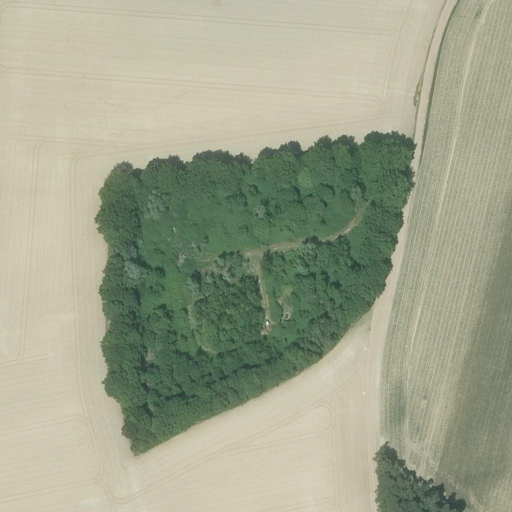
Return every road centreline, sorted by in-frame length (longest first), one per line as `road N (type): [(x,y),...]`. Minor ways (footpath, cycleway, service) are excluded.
road 1 (track): [(451,0),(429,71),(390,275),(370,326),(375,511)]
road 2 (track): [(191,258),(336,239),(389,174),(413,165)]
